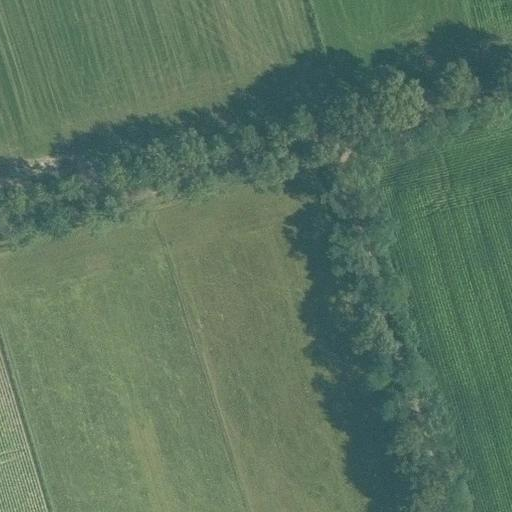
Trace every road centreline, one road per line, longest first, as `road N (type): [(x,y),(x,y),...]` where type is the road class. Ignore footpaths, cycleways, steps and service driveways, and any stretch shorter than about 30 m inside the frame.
road 1 (track): [(334,138),(446,511)]
road 2 (track): [(0,224),(334,138)]
road 3 (track): [(334,138),(511,90)]
